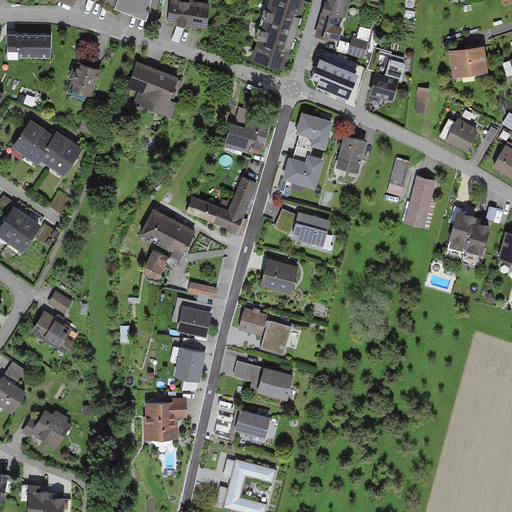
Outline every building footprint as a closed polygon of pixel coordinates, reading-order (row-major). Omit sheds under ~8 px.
[(118,0),(114,10),(146,23),(151,0),(118,0)] [(181,0),(172,0),(169,25),(204,30),(208,4),(181,0)] [(286,70),(304,0),(270,0),(254,62),(286,70)] [(346,0),(327,0),(316,36),(334,41),(346,0)] [(366,61),(374,29),(356,25),(348,56),(366,61)] [(52,35),(8,35),(8,58),(52,59),(52,35)] [(490,71),(485,44),(450,50),(455,77),(490,71)] [(356,72),(321,57),(314,74),(321,77),(318,84),(347,97),(353,85),(351,84),(356,72)] [(180,76),(136,61),(126,88),(136,91),(132,103),(172,117),(178,101),(172,99),(180,76)] [(97,85),(101,72),(78,64),(74,77),(97,85)] [(375,72),(369,94),(393,100),(399,78),(375,72)] [(92,99),(97,85),(74,77),(69,90),(92,99)] [(426,113),(428,93),(417,92),(414,112),(426,113)] [(332,121),(303,113),(298,133),(301,134),(297,146),(311,150),(313,143),(325,146),(332,121)] [(511,114),(509,113),(502,125),(511,130),(511,114)] [(459,117),(447,141),(467,151),(480,127),(459,117)] [(13,148),(25,156),(44,129),(32,120),(13,148)] [(235,122),(228,145),(256,154),(263,130),(235,122)] [(25,156),(37,164),(56,137),(44,129),(25,156)] [(41,159),(54,168),(72,143),(59,133),(41,159)] [(366,139),(343,133),(333,173),(356,178),(366,139)] [(54,168),(68,177),(86,152),(72,143),(54,168)] [(511,147),(507,145),(495,166),(511,175),(511,147)] [(311,150),(297,146),(293,160),(290,159),(285,177),(315,185),(322,159),(309,156),(311,150)] [(403,195),(413,160),(398,156),(389,191),(403,195)] [(249,208),(259,182),(241,175),(231,201),(249,208)] [(423,229),(436,180),(416,175),(403,224),(423,229)] [(71,200),(59,192),(49,207),(61,215),(71,200)] [(16,204),(4,196),(0,202),(0,211),(7,217),(16,204)] [(238,234),(249,208),(231,201),(220,227),(238,234)] [(28,218),(14,209),(0,230),(0,238),(11,245),(28,218)] [(475,214),(457,209),(449,241),(466,246),(475,214)] [(334,221),(296,211),(289,238),(327,249),(334,221)] [(210,239),(164,212),(147,241),(193,268),(210,239)] [(42,227),(28,218),(11,245),(25,254),(42,227)] [(491,225),(474,220),(465,252),(482,257),(491,225)] [(56,231),(46,224),(37,239),(46,245),(56,231)] [(511,231),(505,229),(498,259),(511,262),(511,231)] [(158,280),(171,257),(156,248),(143,271),(158,280)] [(299,263),(267,255),(260,284),(292,292),(299,263)] [(200,294),(199,297),(216,301),(219,286),(191,280),(189,292),(200,294)] [(173,306),(179,288),(167,284),(161,302),(173,306)] [(73,299),(55,288),(47,300),(65,311),(73,299)] [(209,312),(181,305),(176,329),(204,335),(209,312)] [(269,314),(245,307),(239,331),(262,337),(269,314)] [(71,324),(43,308),(29,331),(57,347),(71,324)] [(262,348),(284,354),(292,325),(270,319),(262,348)] [(196,382),(203,353),(178,347),(171,377),(196,382)] [(260,366),(237,360),(233,375),(257,381),(260,366)] [(295,375),(265,366),(257,393),(288,402),(295,375)] [(27,390),(4,375),(0,380),(0,408),(10,415),(27,390)] [(177,401),(145,402),(146,444),(178,443),(177,401)] [(50,406),(32,436),(56,450),(74,420),(50,406)] [(273,419),(240,409),(234,432),(267,441),(273,419)] [(236,418),(224,415),(219,436),(231,438),(236,418)] [(175,471),(176,450),(168,450),(167,471),(175,471)] [(270,482),(273,468),(236,458),(223,507),(241,511),(263,511),(266,504),(238,497),(244,475),(270,482)] [(0,509),(4,510),(10,475),(0,473),(0,509)] [(46,511),(47,488),(30,487),(28,511),(46,511)] [(63,511),(65,497),(48,496),(46,511),(63,511)]
